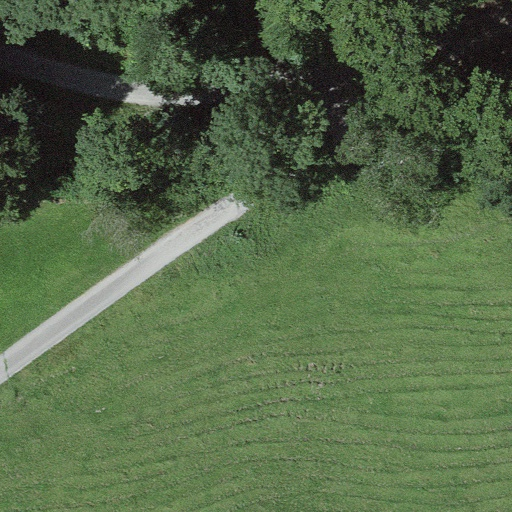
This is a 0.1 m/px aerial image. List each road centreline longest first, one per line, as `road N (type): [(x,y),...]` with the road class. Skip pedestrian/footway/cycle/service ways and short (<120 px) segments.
road 1 (track): [(362,71),(339,128),(0,374)]
road 2 (track): [(0,58),(169,98),(362,71)]
road 3 (track): [(362,71),(511,20)]
